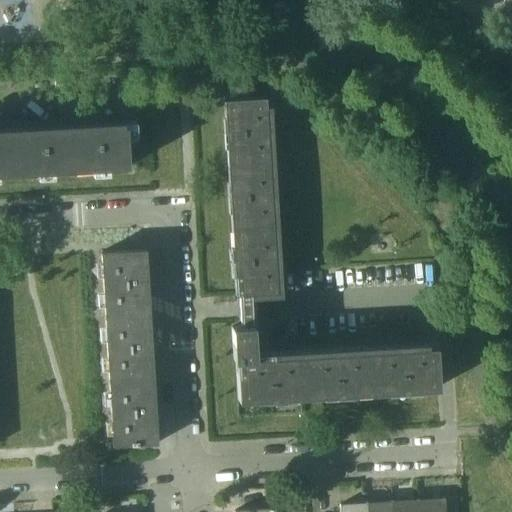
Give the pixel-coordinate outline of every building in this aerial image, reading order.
[(240,326),(230,327),(232,360),(234,360),(237,400),(436,388),(434,347),(258,357),(254,294),(280,293),(270,114),(265,114),(264,98),(222,101),(234,295),(238,295),(240,326)] [(0,174),(127,167),(124,126),(0,133),(0,174)] [(144,250),(99,252),(103,318),(148,315),(144,250)] [(148,315),(103,318),(107,382),(152,379),(148,315)] [(152,379),(107,382),(111,446),(156,444),(152,379)] [(443,511),(443,498),(417,499),(417,511),(443,511)] [(417,511),(417,499),(391,501),(391,511),(417,511)] [(391,511),(391,501),(366,503),(366,511),(391,511)] [(339,511),(366,511),(366,503),(339,504),(339,511)]
